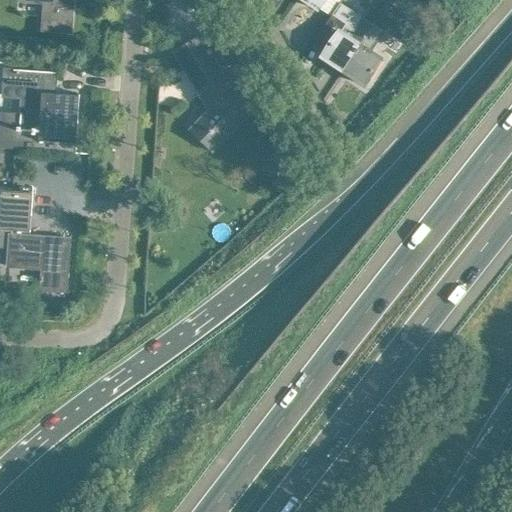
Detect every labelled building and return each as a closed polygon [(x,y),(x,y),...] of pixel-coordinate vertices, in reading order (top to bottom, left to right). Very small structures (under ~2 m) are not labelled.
[(32,0),(43,1),(41,31),(71,33),(73,0),(32,0)] [(303,0),(319,10),(325,0),(303,0)] [(332,15),(315,41),(327,49),(321,57),(343,71),(373,25),(363,19),(340,3),(332,15)] [(370,51),(383,32),(373,25),(343,71),(365,86),(375,69),(383,74),(389,64),(370,51)] [(207,51),(199,37),(175,52),(206,104),(212,109),(199,122),(199,123),(192,131),(211,150),(219,142),(220,142),(256,105),(235,85),(232,88),(225,82),(226,81),(210,54),(212,53),(209,50),(207,51)] [(77,96),(69,96),(53,95),(54,74),(57,75),(57,73),(24,71),(23,92),(22,92),(18,150),(72,153),(73,143),(76,144),(79,95),(77,95),(77,96)] [(69,239),(53,238),(29,237),(31,193),(0,191),(0,230),(11,232),(11,236),(9,235),(8,250),(9,250),(8,267),(42,269),(41,278),(40,278),(39,282),(41,282),(41,291),(66,292),(69,239)]
